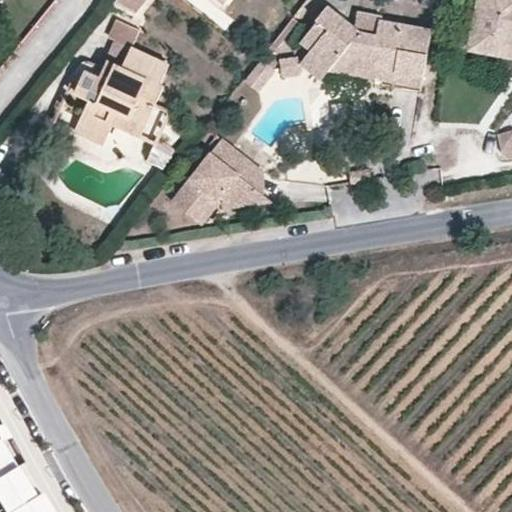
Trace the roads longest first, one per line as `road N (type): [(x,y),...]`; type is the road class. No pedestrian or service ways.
road 1 (residential): [(511,214),(8,302)]
road 2 (track): [(213,263),(259,336),(458,511)]
road 3 (residential): [(8,302),(49,420),(109,511)]
road 4 (residential): [(80,0),(0,100)]
